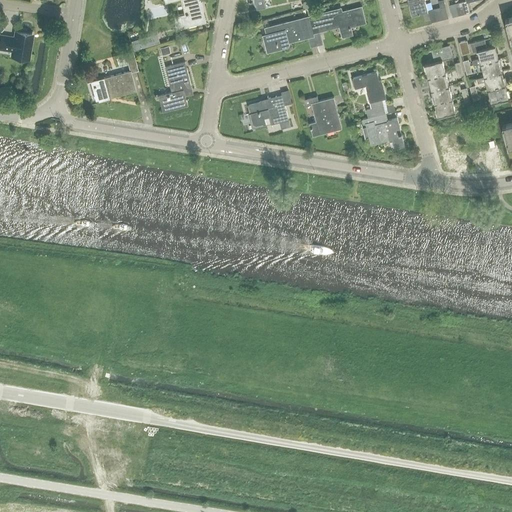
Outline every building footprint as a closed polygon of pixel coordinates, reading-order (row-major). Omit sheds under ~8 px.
[(166,0),(167,1),(171,0),(182,0),(187,15),(176,18),(178,28),(188,25),(188,26),(196,24),(196,23),(205,21),(202,10),(203,10),(202,9),(200,10),(198,4),(201,3),(200,3),(199,0),(166,0)] [(254,0),(257,10),(265,8),(263,0),(254,0)] [(412,14),(428,10),(425,0),(419,0),(409,3),(412,14)] [(464,14),(469,12),(470,12),(467,0),(461,2),(464,14)] [(464,14),(461,2),(455,3),(458,15),(464,14)] [(458,15),(455,3),(449,5),(452,17),(458,15)] [(440,7),(443,19),(448,18),(445,6),(440,7)] [(314,32),(320,30),(320,31),(321,31),(340,26),(343,36),(342,36),(342,37),(352,34),(351,27),(366,23),(365,20),(362,8),(363,7),(338,13),(337,10),(316,15),(314,8),(307,9),(309,17),(313,32),(314,32)] [(434,9),(437,21),(443,19),(440,7),(434,9)] [(428,10),(431,22),(437,21),(434,9),(428,10)] [(289,43),(309,38),(315,36),(314,32),(313,32),(309,17),(266,28),(268,34),(264,35),(268,52),(290,47),(289,43)] [(32,34),(16,32),(15,39),(12,39),(12,37),(1,36),(0,40),(0,48),(13,51),(13,54),(28,56),(32,34)] [(156,36),(132,43),(134,49),(158,43),(156,36)] [(473,65),(481,63),(499,59),(499,58),(498,58),(495,46),(496,46),(487,48),(485,39),(471,43),(473,52),(478,51),(480,58),(472,60),(473,65)] [(459,42),(462,55),(470,53),(467,40),(459,42)] [(450,45),(443,46),(431,50),(434,62),(424,64),(425,65),(428,77),(428,78),(446,73),(442,60),(453,57),(452,57),(449,46),(450,45)] [(169,46),(161,48),(162,55),(171,53),(169,46)] [(133,51),(125,54),(129,71),(130,71),(131,73),(138,71),(133,51)] [(499,59),(481,63),(484,76),(502,72),(502,71),(499,59)] [(185,62),(165,67),(172,92),(159,95),(163,111),(163,109),(172,106),(173,109),(188,105),(184,89),(192,88),(191,86),(187,69),(186,68),(184,63),(185,63),(185,62)] [(113,75),(87,82),(88,83),(90,82),(93,81),(94,86),(93,86),(94,88),(95,88),(98,100),(98,101),(108,98),(108,96),(115,94),(115,97),(136,91),(131,73),(130,71),(129,71),(118,74),(113,75)] [(377,72),(353,78),(356,88),(366,86),(372,109),(366,110),(368,117),(385,113),(383,105),(381,106),(380,99),(386,98),(382,81),(379,82),(377,72)] [(485,81),(488,89),(505,85),(505,84),(502,72),(484,76),(476,78),(478,84),(485,81)] [(431,90),(449,86),(446,73),(428,78),(431,90)] [(492,107),(500,104),(499,100),(509,98),(509,97),(508,97),(505,85),(506,85),(505,85),(488,89),(491,102),(491,103),(492,107)] [(434,103),(434,104),(452,99),(449,86),(431,90),(431,91),(434,103)] [(288,120),(282,95),(268,99),(268,101),(248,106),(254,127),(266,124),(264,118),(269,117),(271,124),(279,122),(281,129),(291,126),(289,119),(288,120)] [(317,96),(311,98),(303,100),(305,107),(312,105),(316,122),(309,123),(313,136),(342,128),(334,97),(318,101),(317,96)] [(438,117),(456,112),(456,111),(455,111),(452,99),(434,104),(435,104),(438,116),(437,116),(438,117)] [(365,138),(369,137),(371,144),(392,139),(394,148),(404,146),(401,135),(402,135),(402,133),(401,133),(399,128),(400,128),(399,124),(397,118),(387,121),(386,113),(362,119),(363,125),(366,124),(366,127),(362,128),(365,138)] [(511,123),(503,126),(503,125),(502,125),(508,147),(508,146),(511,145),(511,123)]
